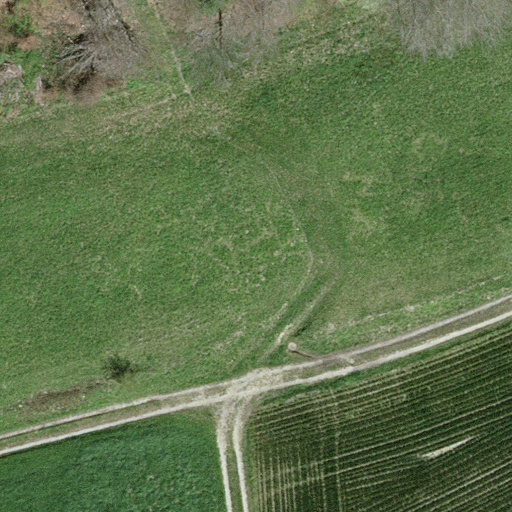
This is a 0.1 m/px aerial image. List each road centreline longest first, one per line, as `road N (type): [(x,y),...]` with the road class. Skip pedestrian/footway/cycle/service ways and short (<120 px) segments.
road 1 (track): [(511,301),(385,346),(0,454)]
road 2 (track): [(233,511),(221,390)]
